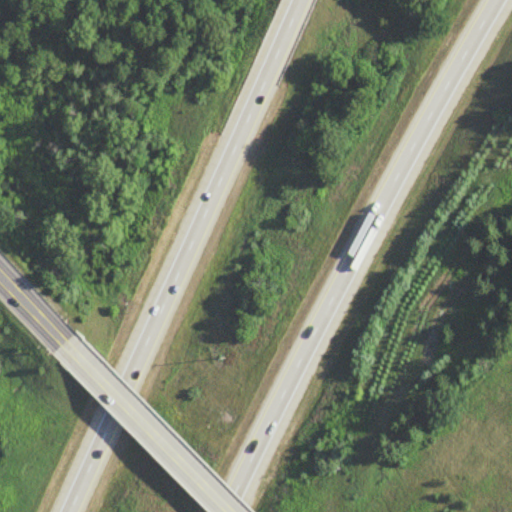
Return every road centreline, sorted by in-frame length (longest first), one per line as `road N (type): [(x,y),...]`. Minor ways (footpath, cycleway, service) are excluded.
road 1 (motorway): [(227,511),(317,325),(493,0)]
road 2 (motorway): [(303,0),(72,511)]
road 3 (secondary): [(229,511),(75,353)]
